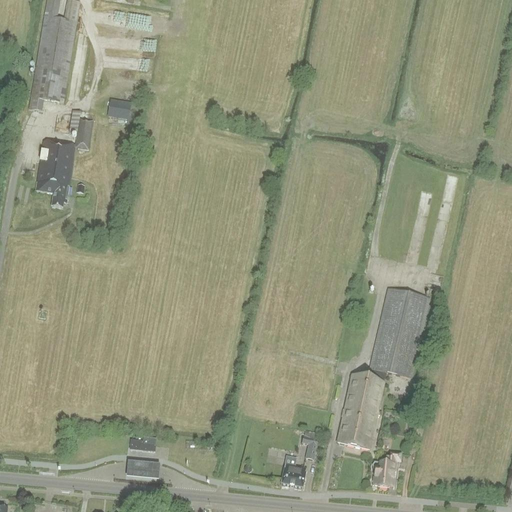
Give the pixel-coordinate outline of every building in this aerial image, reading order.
[(60,0),(47,0),(45,18),(57,20),(60,0)] [(64,21),(77,24),(80,4),(67,1),(64,21)] [(45,18),(44,18),(29,110),(42,113),(45,102),(64,106),(77,24),(64,21),(57,20),(45,18)] [(128,122),(131,104),(105,100),(104,106),(110,107),(108,118),(128,122)] [(43,142),(36,192),(54,195),(51,208),(63,210),(63,205),(66,205),(75,150),(89,152),(93,122),(80,120),(81,115),(73,113),(69,136),(77,137),(76,147),(43,142)] [(411,380),(429,300),(388,290),(369,370),(374,371),(372,381),(352,377),(337,444),(370,452),(386,374),(411,380)] [(418,442),(422,429),(412,427),(409,439),(418,442)] [(302,444),(309,446),(305,460),(313,462),(320,435),(305,432),(302,444)] [(155,453),(155,447),(156,441),(144,440),(143,444),(131,442),(130,449),(143,450),(142,452),(155,453)] [(400,463),(401,455),(391,454),(390,460),(386,460),(386,466),(374,465),(373,467),(376,470),(374,487),(378,488),(378,489),(389,490),(389,489),(393,489),(394,474),(395,473),(396,463),(400,463)] [(285,466),(281,485),(303,490),(307,470),(295,468),(296,460),(286,458),(285,466)] [(160,471),(128,468),(127,484),(159,486),(160,471)]
